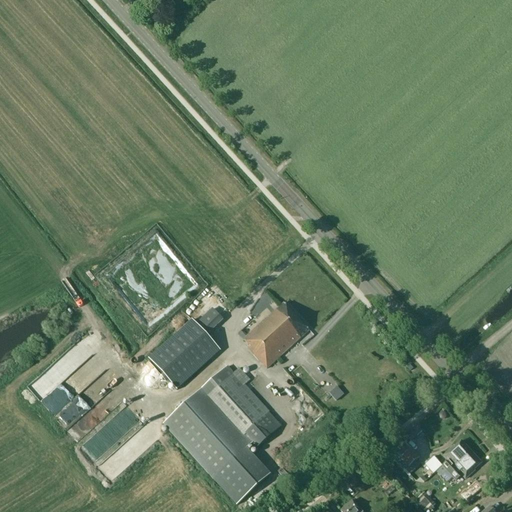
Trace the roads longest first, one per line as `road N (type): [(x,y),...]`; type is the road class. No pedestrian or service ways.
road 1 (tertiary): [(511,434),(109,0)]
road 2 (track): [(447,391),(303,511)]
